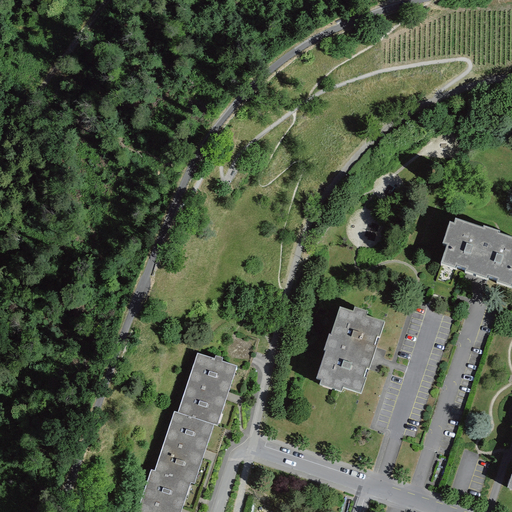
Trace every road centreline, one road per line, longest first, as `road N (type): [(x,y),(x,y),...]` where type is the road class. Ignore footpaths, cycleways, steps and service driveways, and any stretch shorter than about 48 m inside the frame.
road 1 (residential): [(419,0),(304,45),(254,84),(207,138),(55,511)]
road 2 (residential): [(438,511),(249,451),(238,456),(215,511)]
road 3 (track): [(0,153),(108,0)]
